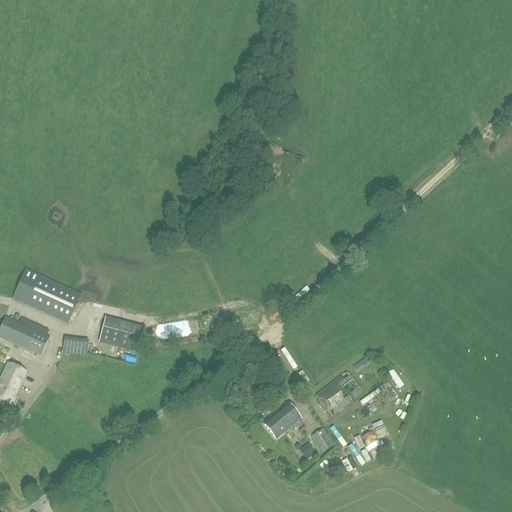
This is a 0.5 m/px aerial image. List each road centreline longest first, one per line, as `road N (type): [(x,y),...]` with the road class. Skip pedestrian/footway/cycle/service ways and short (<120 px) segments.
road 1 (track): [(263,335),(511,107)]
road 2 (unclassified): [(26,511),(263,335)]
